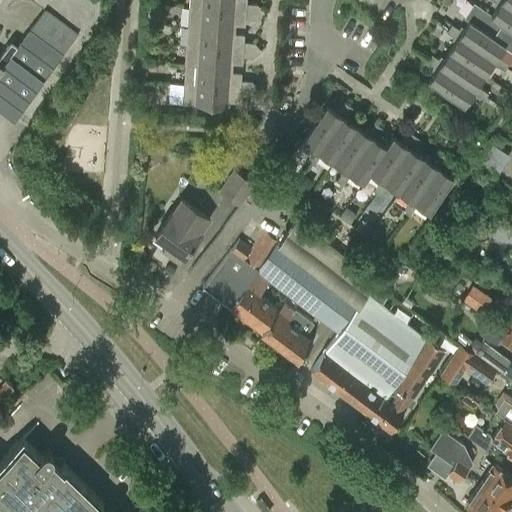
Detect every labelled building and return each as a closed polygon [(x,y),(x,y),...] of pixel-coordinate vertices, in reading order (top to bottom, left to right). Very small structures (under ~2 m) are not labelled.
[(189,0),(189,6),(263,12),(264,11),(256,3),(246,3),(246,0),(189,0)] [(511,7),(501,0),(500,0),(499,3),(491,14),(502,21),(493,36),(505,44),(511,48),(511,7)] [(495,59),(497,55),(505,44),(493,36),(502,21),(491,14),(474,2),(464,17),(470,21),(463,31),(452,23),(447,32),(457,39),(460,35),(495,59)] [(263,12),(189,6),(188,26),(235,29),(235,24),(244,25),(245,18),(256,18),(263,12)] [(77,35),(43,9),(16,44),(10,39),(0,52),(0,107),(13,118),(77,35)] [(188,26),(186,45),(260,50),(261,49),(253,42),(243,41),(244,34),(235,33),(235,29),(188,26)] [(457,39),(450,50),(485,74),(492,63),(504,71),(509,63),(497,55),(495,59),(460,35),(457,39)] [(260,50),(186,45),(185,64),(232,67),(233,62),(242,62),(243,56),(253,57),(260,50)] [(474,89),(477,86),(485,74),(450,50),(442,61),(431,54),(426,62),(437,69),(439,65),(474,89)] [(185,64),(184,83),(258,88),(251,80),(241,79),(241,72),(232,71),(232,67),(185,64)] [(488,93),(477,86),(474,89),(439,65),(437,69),(429,81),(464,104),(471,93),(483,101),(488,93)] [(258,88),(184,83),(182,102),(229,106),(230,100),(239,100),(240,94),(250,95),(258,88)] [(318,150),(321,152),(333,160),(357,125),(345,117),(352,107),(345,103),(338,113),(342,115),(318,150)] [(313,164),(321,152),(318,150),(342,115),(338,113),(326,105),(303,139),(315,147),(306,160),(313,164)] [(0,130),(13,118),(0,107),(0,130)] [(374,122),(367,133),(371,135),(348,170),(350,172),(363,180),(370,171),(386,146),(385,145),(374,138),(381,127),(374,122)] [(371,135),(367,133),(357,125),(333,160),(344,167),(336,179),(342,184),(350,172),(348,170),(371,135)] [(411,133),(405,143),(408,145),(384,181),(388,183),(399,191),(423,155),(412,148),(418,138),(411,133)] [(392,135),(385,145),(386,146),(370,171),(381,179),(373,190),(380,195),(388,183),(384,181),(408,145),(405,143),(392,135)] [(496,174),(511,154),(493,141),(479,162),(496,174)] [(441,154),(435,163),(438,166),(414,201),(417,203),(429,211),(453,176),(441,168),(448,158),(441,154)] [(410,215),(417,203),(414,201),(438,166),(435,163),(423,155),(399,191),(411,199),(403,210),(410,215)] [(254,185),(233,170),(219,191),(239,205),(254,185)] [(209,218),(181,198),(172,210),(154,235),(166,244),(161,250),(179,262),(201,231),(200,230),(209,218)] [(258,268),(338,329),(362,295),(375,276),(296,220),(280,242),(266,232),(253,249),(243,264),(255,272),(255,271),(258,268)] [(227,253),(243,264),(253,249),(239,239),(227,253)] [(268,281),(255,271),(255,272),(243,264),(227,253),(202,285),(260,330),(278,307),(260,292),(268,281)] [(366,297),(381,307),(388,296),(373,287),(366,297)] [(366,297),(362,295),(338,329),(310,368),(350,398),(404,323),(392,315),(381,307),(366,297)] [(504,303),(489,300),(487,314),(501,317),(504,303)] [(283,301),(278,307),(260,330),(260,331),(297,359),(312,339),(303,332),(305,330),(306,330),(312,322),(283,301)] [(404,323),(350,398),(390,428),(402,412),(402,410),(445,349),(425,335),(424,336),(414,329),(404,323)] [(511,333),(506,329),(500,339),(511,346),(511,333)] [(484,341),(474,335),(466,346),(475,352),(475,353),(495,367),(501,372),(502,371),(511,378),(511,363),(509,362),(510,361),(484,341)] [(484,383),(495,367),(475,353),(475,354),(459,343),(439,372),(455,383),(465,369),(474,375),(473,376),(484,383)] [(479,398),(467,389),(460,399),(473,407),(479,398)] [(511,421),(511,401),(504,397),(495,410),(505,417),(511,421)] [(511,421),(505,417),(492,435),(475,423),(466,435),(486,449),(493,439),(511,451),(511,421)] [(441,456),(441,457),(452,465),(464,474),(469,466),(461,460),(467,452),(464,443),(443,429),(430,448),(441,456)] [(51,450),(42,451),(38,455),(23,440),(0,462),(0,507),(5,511),(54,511),(81,484),(62,465),(60,467),(52,459),(51,450)] [(458,482),(464,474),(452,465),(441,457),(431,471),(441,478),(445,473),(458,482)] [(511,474),(494,462),(479,484),(507,503),(511,496),(510,495),(511,491),(511,474)] [(101,503),(81,484),(54,511),(112,511),(112,510),(104,509),(103,509),(99,505),(101,503)] [(502,511),(507,503),(479,484),(466,504),(476,511),(498,511),(500,509),(502,511)]
